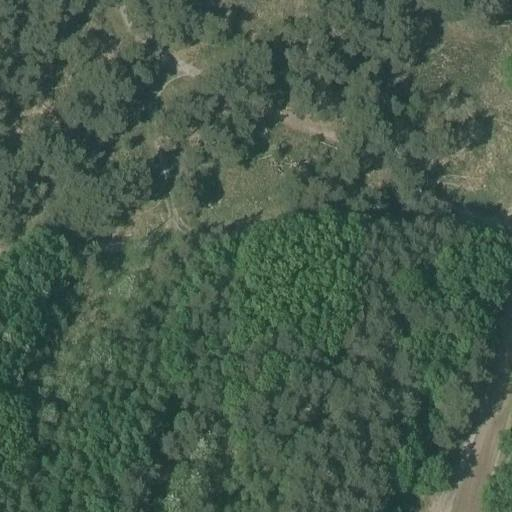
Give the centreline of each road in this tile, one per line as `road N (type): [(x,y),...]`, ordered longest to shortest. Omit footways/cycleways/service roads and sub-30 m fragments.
road 1 (track): [(168,86),(176,239),(12,253)]
road 2 (track): [(462,511),(511,344)]
